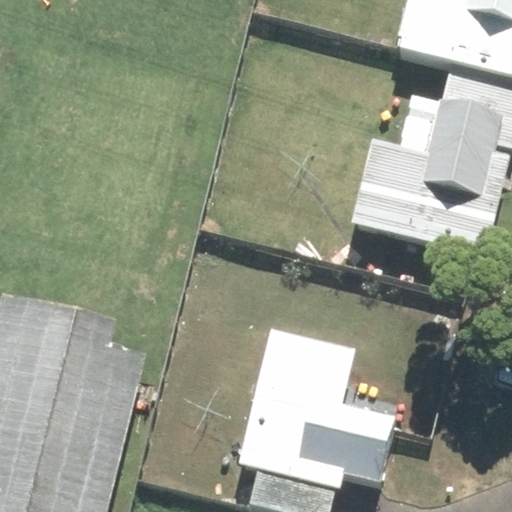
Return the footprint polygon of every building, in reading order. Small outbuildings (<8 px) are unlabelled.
[(511,0),(409,0),(394,65),(511,93),(511,0)] [(366,156),(346,239),(478,271),(502,172),(489,169),(492,158),(509,162),(511,149),(511,98),(444,82),(423,169),(366,156)] [(156,115),(122,270),(155,277),(188,122),(156,115)] [(0,511),(107,511),(148,366),(4,326),(0,342),(0,511)] [(350,365),(267,345),(235,480),(253,485),(245,511),(332,511),(338,490),(374,498),(389,434),(337,421),(350,365)]
